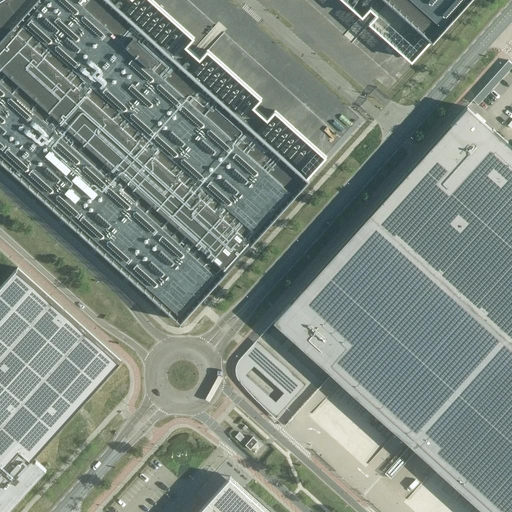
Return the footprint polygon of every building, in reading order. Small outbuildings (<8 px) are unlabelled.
[(21,0),(0,13),(0,156),(181,320),(308,178),(110,0),(21,0)] [(389,0),(433,40),(469,0),(389,0)] [(511,147),(467,107),(371,213),(511,340),(511,147)] [(511,511),(511,340),(371,213),(274,320),(487,511),(511,511)] [(0,511),(7,511),(47,468),(34,457),(121,360),(18,267),(0,286),(0,464),(0,465),(0,511)] [(244,437),(239,432),(235,436),(240,441),(244,437)] [(253,436),(245,444),(251,449),(258,441),(253,436)] [(271,511),(230,475),(197,511),(271,511)]
